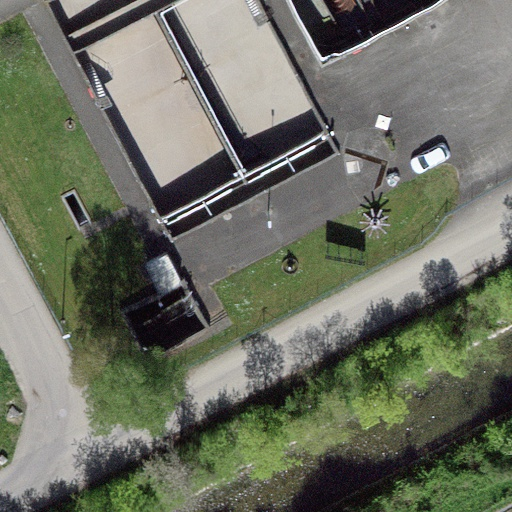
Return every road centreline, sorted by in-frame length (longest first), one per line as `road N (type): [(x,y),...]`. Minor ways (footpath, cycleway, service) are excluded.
road 1 (unclassified): [(0,504),(511,232)]
road 2 (track): [(92,456),(0,290)]
